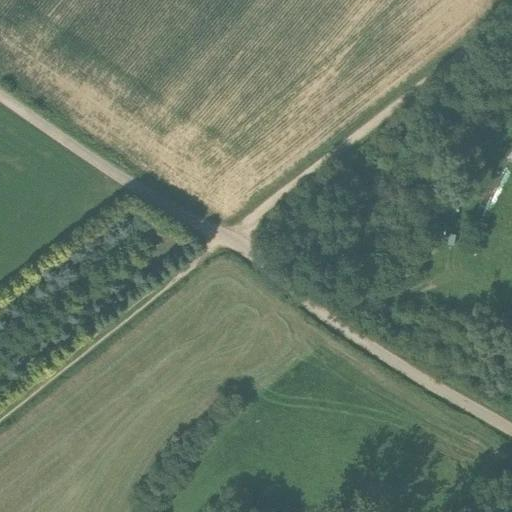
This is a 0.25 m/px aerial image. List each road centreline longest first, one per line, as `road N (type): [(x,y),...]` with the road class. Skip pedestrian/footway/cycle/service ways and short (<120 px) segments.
road 1 (track): [(511,4),(226,243)]
road 2 (track): [(226,243),(345,330),(511,431)]
road 3 (track): [(0,94),(226,243)]
